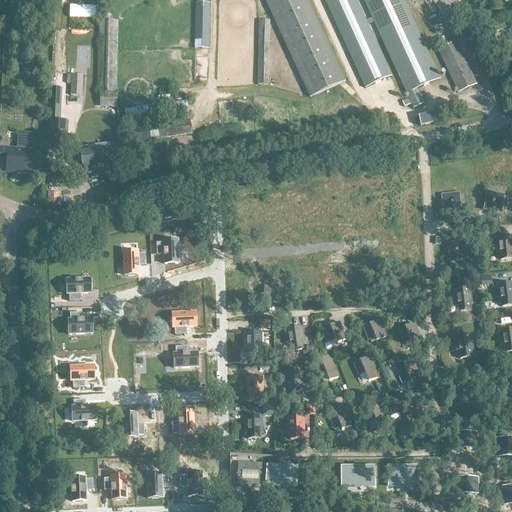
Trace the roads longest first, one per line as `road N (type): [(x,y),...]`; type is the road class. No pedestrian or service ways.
road 1 (unclassified): [(20,511),(11,205)]
road 2 (unclassified): [(211,177),(511,121)]
road 3 (unknown): [(226,453),(441,458),(439,404)]
road 4 (unknown): [(224,331),(242,315),(269,312),(432,312)]
road 5 (residential): [(225,397),(229,506),(125,511)]
road 6 (unclassified): [(11,205),(73,215),(211,177)]
road 7 (unknown): [(318,0),(367,106),(399,110),(421,140)]
road 8 (residential): [(220,272),(119,297),(114,322)]
road 9 (residential): [(220,272),(225,397)]
road 10 (residential): [(115,379),(126,399),(225,397)]
